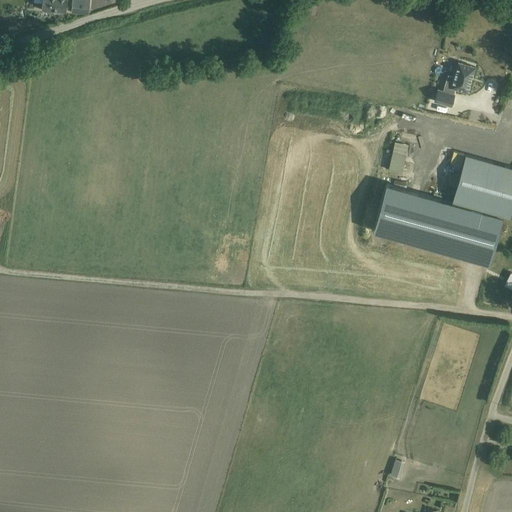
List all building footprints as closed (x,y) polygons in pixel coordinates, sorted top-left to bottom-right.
[(34,0),(34,2),(42,3),(41,10),(66,12),(67,7),(71,8),(71,12),(86,14),(89,14),(89,13),(89,0),(34,0)] [(438,89),(434,101),(451,106),(452,102),(451,102),(453,97),(454,94),(455,88),(466,91),(466,92),(467,92),(468,91),(474,68),(475,68),(475,67),(474,66),(459,62),(458,62),(458,63),(454,77),(448,76),(444,91),(438,89)] [(417,84),(429,86),(431,77),(419,75),(417,84)] [(421,128),(424,115),(419,114),(416,127),(421,128)] [(437,115),(435,122),(447,125),(449,118),(437,115)] [(404,171),(407,141),(393,139),(389,169),(404,171)] [(511,167),(466,154),(453,201),(387,182),(373,229),(490,262),(503,215),(510,217),(511,207),(511,167)] [(405,461),(395,458),(390,474),(399,477),(405,461)]
